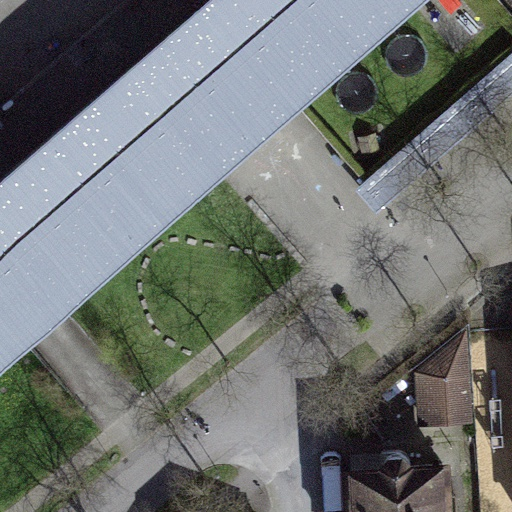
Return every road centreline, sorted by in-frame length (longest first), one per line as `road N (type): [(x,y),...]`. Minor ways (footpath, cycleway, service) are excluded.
road 1 (residential): [(511,176),(281,381)]
road 2 (residential): [(281,381),(110,511)]
road 3 (residential): [(281,381),(301,511)]
